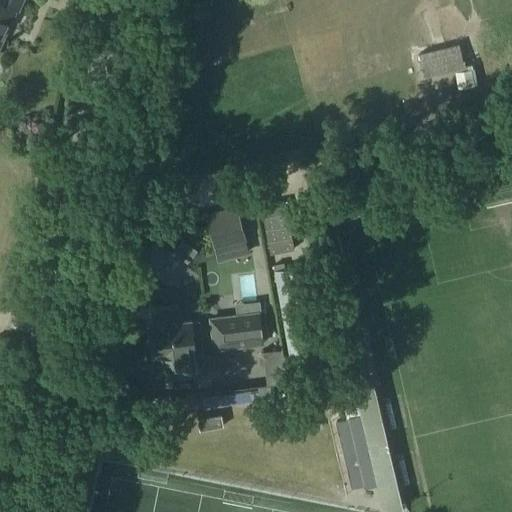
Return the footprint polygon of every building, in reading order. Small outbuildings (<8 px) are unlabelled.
[(0,0),(0,41),(15,8),(18,9),(22,0),(0,0)] [(458,45),(419,55),(423,74),(463,65),(458,45)] [(455,87),(472,81),(466,64),(449,71),(455,87)] [(284,201),(260,206),(269,254),(293,249),(284,201)] [(244,237),(236,207),(206,215),(214,245),(244,237)] [(309,265),(276,271),(292,360),(325,354),(309,265)] [(239,287),(251,286),(250,270),(238,271),(239,287)] [(154,327),(148,328),(152,358),(158,357),(161,380),(196,376),(219,374),(217,357),(202,358),(198,322),(180,324),(178,310),(152,313),(154,327)] [(257,314),(210,320),(214,350),(261,344),(257,314)] [(327,379),(300,383),(303,404),(330,399),(327,379)] [(347,419),(335,422),(350,488),(362,485),(362,487),(376,484),(382,511),(390,511),(400,510),(370,381),(353,385),(355,391),(341,394),(347,419)] [(205,388),(206,398),(230,396),(229,386),(205,388)]
